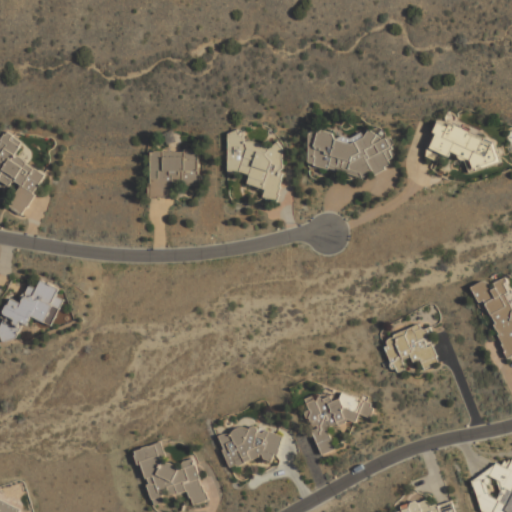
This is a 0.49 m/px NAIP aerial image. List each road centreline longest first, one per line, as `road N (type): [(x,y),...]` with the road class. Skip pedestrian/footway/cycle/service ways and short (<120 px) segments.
road 1 (residential): [(0,236),(140,256),(328,232)]
road 2 (residential): [(291,511),(417,447),(511,424)]
